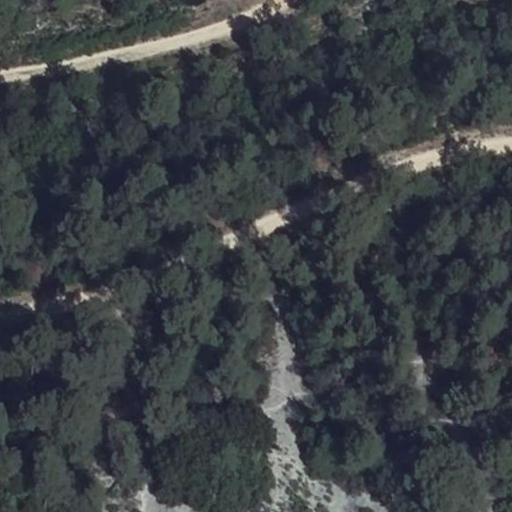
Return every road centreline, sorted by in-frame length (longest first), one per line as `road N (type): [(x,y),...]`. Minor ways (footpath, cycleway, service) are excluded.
road 1 (track): [(0,301),(511,105)]
road 2 (track): [(262,0),(190,31),(0,70)]
